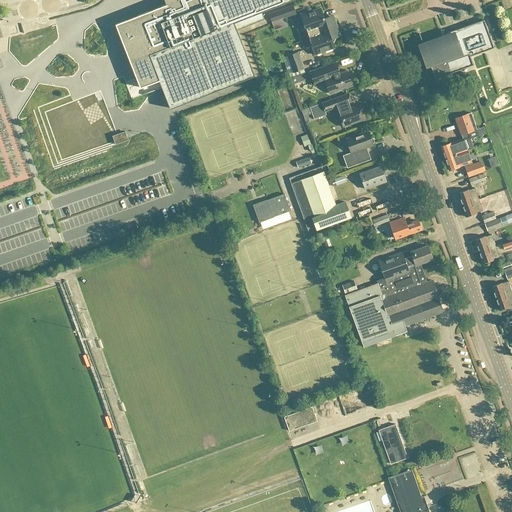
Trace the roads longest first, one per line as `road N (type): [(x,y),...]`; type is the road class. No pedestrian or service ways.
road 1 (secondary): [(511,406),(377,31)]
road 2 (unknown): [(113,46),(114,106),(161,129),(162,166)]
